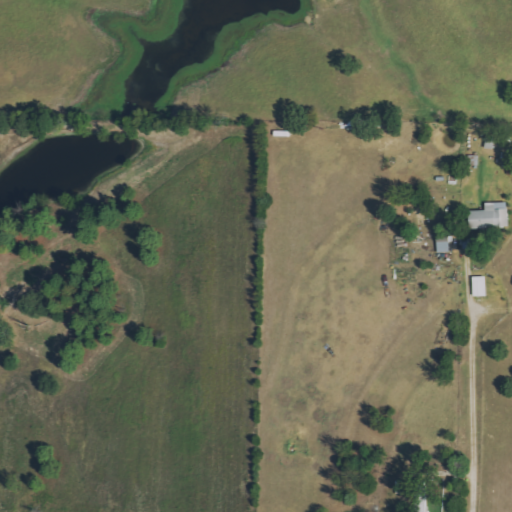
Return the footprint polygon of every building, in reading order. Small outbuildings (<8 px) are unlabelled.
[(496,149),(496,132),(488,131),(487,149),(496,149)] [(487,203),(488,210),(473,211),(473,229),(510,228),(510,203),(487,203)] [(439,238),(438,252),(451,253),(451,238),(439,238)] [(488,277),(476,277),(476,296),(489,296),(488,277)] [(427,511),(427,480),(416,480),(416,511),(427,511)] [(398,494),(408,493),(408,481),(397,481),(398,494)]
